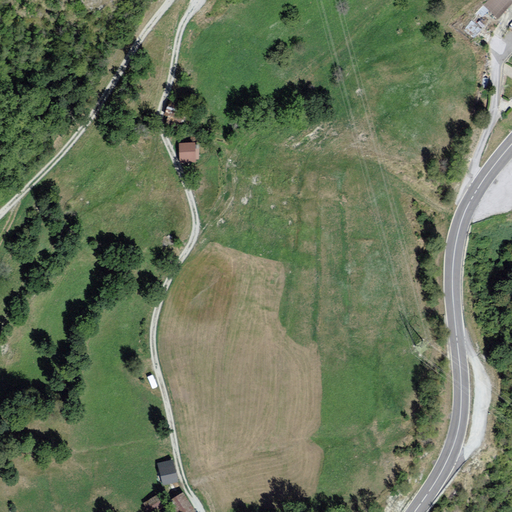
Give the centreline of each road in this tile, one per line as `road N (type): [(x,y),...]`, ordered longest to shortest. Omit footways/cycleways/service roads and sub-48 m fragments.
road 1 (track): [(201,511),(183,482),(152,332),(163,289),(195,228),(160,119),(178,36),(198,0)]
road 2 (secondary): [(511,143),(474,192),(458,229),(458,423),(443,468),(414,511)]
road 3 (track): [(194,231),(226,192),(235,140),(383,0)]
road 4 (track): [(170,0),(86,122),(0,215)]
